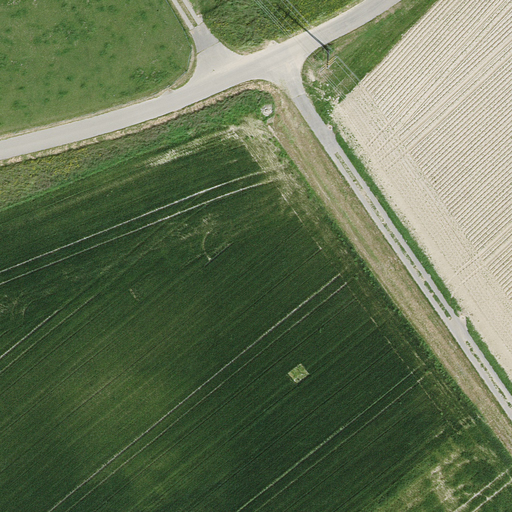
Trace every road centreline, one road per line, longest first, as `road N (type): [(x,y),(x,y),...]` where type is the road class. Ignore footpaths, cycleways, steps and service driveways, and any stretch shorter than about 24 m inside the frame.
road 1 (track): [(511,407),(274,61)]
road 2 (unclassified): [(0,147),(180,98),(274,61),(386,0)]
